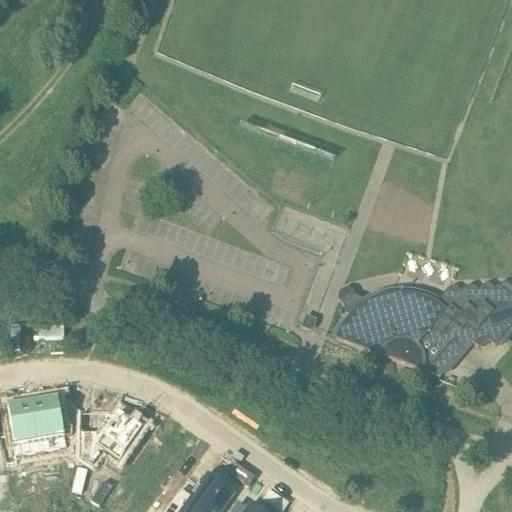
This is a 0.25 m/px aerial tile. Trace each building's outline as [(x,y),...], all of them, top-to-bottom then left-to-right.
[(511,327),(511,297),(498,286),(491,295),(481,287),(474,296),(465,288),(457,298),(448,290),(436,304),(425,299),(414,295),(401,294),(389,295),(377,298),(365,307),(362,306),(360,301),(352,298),(346,299),(344,304),(346,313),(350,316),(347,319),(340,329),(335,340),(328,337),(327,338),(440,380),(440,378),(425,373),(426,365),(433,365),(452,343),(461,351),(469,342),(478,349),(486,340),(495,348),(503,339),(504,339),(505,339),(504,338),(511,327)] [(302,329),(310,332),(314,321),(306,318),(302,329)] [(454,383),(485,396),(492,379),(461,366),(454,383)] [(57,400),(30,405),(38,456),(66,452),(64,437),(71,436),(72,410),(59,412),(57,400)] [(11,438),(0,440),(0,444),(4,468),(16,466),(15,460),(38,456),(30,405),(6,409),(11,438)] [(80,416),(79,459),(92,468),(103,453),(119,464),(143,430),(119,414),(116,418),(104,417),(104,435),(82,435),(82,416),(80,416)] [(136,462),(105,504),(116,511),(123,511),(133,499),(135,501),(141,492),(158,503),(161,499),(163,501),(175,485),(172,483),(185,464),(174,456),(175,455),(166,449),(165,450),(162,448),(147,470),(136,462)] [(52,478),(42,479),(45,492),(54,490),(52,478)] [(180,492),(166,511),(217,511),(229,496),(206,479),(191,500),(180,492)]
